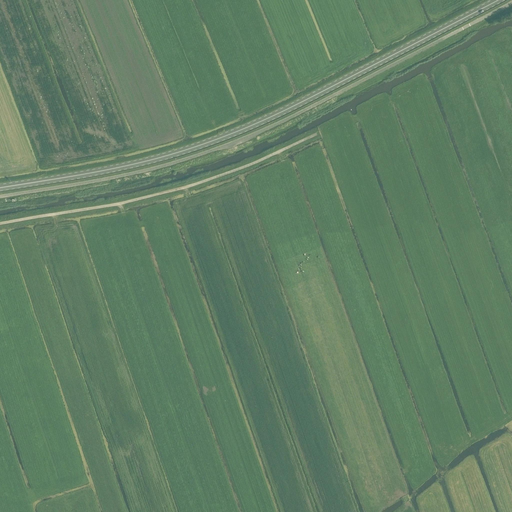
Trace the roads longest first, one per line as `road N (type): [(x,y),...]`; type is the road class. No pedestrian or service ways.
road 1 (unclassified): [(0,196),(108,179),(228,145),(511,2)]
road 2 (primary): [(0,187),(149,160),(245,130),(499,0)]
road 3 (track): [(511,414),(445,461),(440,455),(326,136),(316,134)]
road 4 (unclassified): [(0,223),(187,187),(316,134)]
